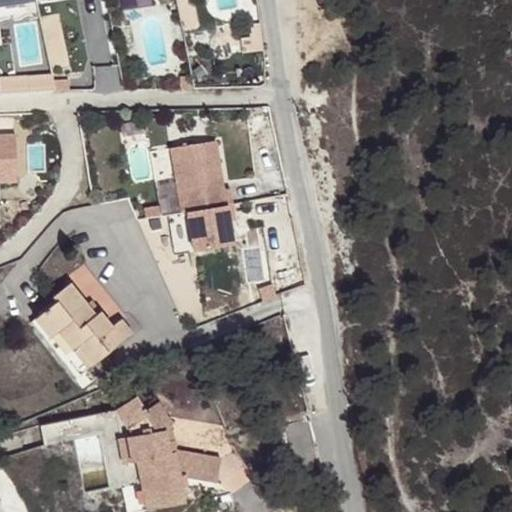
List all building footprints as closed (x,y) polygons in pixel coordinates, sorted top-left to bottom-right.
[(51,76),(36,77),(37,88),(51,88),(51,76)] [(143,78),(143,88),(155,89),(155,78),(143,78)] [(198,139),(156,157),(181,217),(186,214),(201,252),(238,236),(229,213),(234,211),(222,183),(217,185),(198,139)] [(158,217),(144,223),(148,231),(161,225),(158,217)] [(62,374),(117,333),(104,317),(96,324),(85,309),(80,314),(56,280),(36,294),(40,301),(13,320),(48,366),(54,363),(62,374)] [(185,511),(180,483),(218,489),(222,463),(177,456),(172,438),(175,436),(162,409),(149,415),(140,401),(116,412),(40,427),(45,450),(127,434),(130,439),(123,441),(129,470),(138,469),(147,511),(185,511)]
